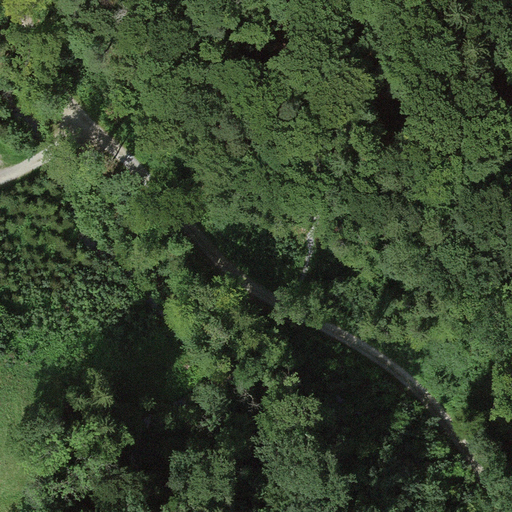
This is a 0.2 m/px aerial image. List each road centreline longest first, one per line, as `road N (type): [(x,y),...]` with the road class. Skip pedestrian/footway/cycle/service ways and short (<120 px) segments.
road 1 (track): [(88,124),(231,268),(420,390),(507,511)]
road 2 (track): [(19,0),(40,66),(88,124)]
